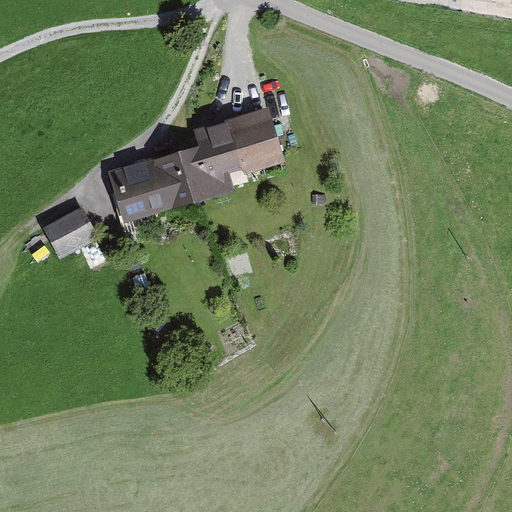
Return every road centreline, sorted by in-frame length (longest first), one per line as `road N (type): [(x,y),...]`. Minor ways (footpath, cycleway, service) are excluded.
road 1 (unclassified): [(511,116),(265,0)]
road 2 (track): [(212,0),(196,13),(65,33),(0,61)]
